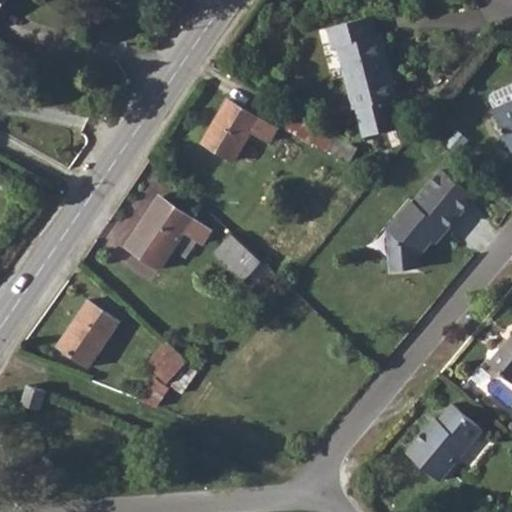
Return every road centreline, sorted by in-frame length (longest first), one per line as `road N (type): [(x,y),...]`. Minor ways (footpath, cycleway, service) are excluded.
road 1 (secondary): [(0,327),(226,0)]
road 2 (residential): [(312,479),(511,237)]
road 3 (residential): [(113,511),(271,500),(312,479)]
road 4 (unknown): [(9,28),(175,72)]
road 5 (unknown): [(0,106),(42,116),(116,157)]
